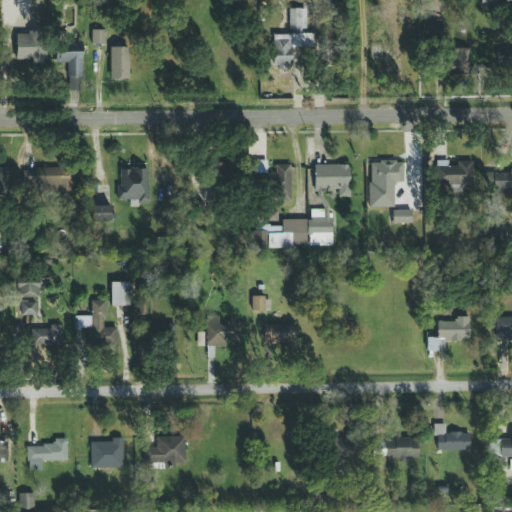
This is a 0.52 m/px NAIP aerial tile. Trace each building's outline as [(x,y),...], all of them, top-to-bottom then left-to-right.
[(446,35),(446,3),(428,3),(428,35),(446,35)] [(274,35),(273,67),(292,68),(293,36),(298,36),(298,44),(314,44),(314,35),(302,34),(303,9),(290,9),(290,35),(274,35)] [(103,44),(103,30),(91,30),(91,44),(103,44)] [(46,60),(46,34),(15,34),(15,60),(46,60)] [(54,42),(54,63),(67,63),(67,90),(81,90),(81,42),(54,42)] [(511,42),(498,43),(497,62),(511,62),(511,42)] [(128,47),(110,47),(110,79),(128,79),(128,47)] [(470,49),(451,49),(451,75),(470,75),(470,49)] [(266,161),(253,161),(253,174),(266,174),(266,161)] [(369,207),(393,207),(393,182),(402,182),(402,162),(369,162),(369,207)] [(229,197),(229,164),(206,164),(206,197),(229,197)] [(291,201),(291,165),(275,165),(275,174),(265,174),(265,201),(291,201)] [(314,166),(314,189),(349,189),(349,166),(314,166)] [(75,168),(24,168),(24,194),(58,194),(58,204),(75,204),(75,168)] [(147,169),(118,169),(118,203),(146,204),(147,169)] [(511,171),(493,171),(493,192),(511,192),(511,171)] [(109,222),(109,206),(89,206),(89,222),(109,222)] [(392,224),(411,224),(411,211),(392,210),(392,224)] [(277,221),(277,211),(265,211),(265,222),(277,221)] [(309,245),(333,245),(333,218),(309,218),(309,245)] [(496,239),(504,239),(504,221),(496,221),(496,239)] [(17,298),(39,298),(39,279),(17,278),(17,298)] [(128,284),(111,284),(111,306),(128,306),(128,284)] [(251,312),(269,311),(269,297),(251,298),(251,312)] [(76,317),(76,328),(88,328),(88,346),(116,345),(116,328),(105,328),(104,301),(90,301),(91,317),(76,317)] [(20,316),(36,316),(36,302),(20,303),(20,316)] [(219,316),(205,316),(205,346),(238,346),(238,325),(219,325),(219,316)] [(511,317),(495,317),(495,339),(511,339),(511,317)] [(469,340),(470,320),(437,319),(436,338),(426,338),(426,351),(443,351),(444,339),(469,340)] [(174,324),(138,324),(138,343),(174,343),(174,324)] [(295,325),(265,325),(265,343),(295,343),(295,325)] [(34,327),(34,347),(62,347),(62,327),(34,327)] [(444,433),(444,425),(435,425),(435,451),(469,451),(469,433),(444,433)] [(183,464),(183,437),(156,437),(156,448),(144,448),(144,464),(183,464)] [(392,468),(392,459),(417,459),(417,438),(373,438),(373,468),(392,468)] [(511,438),(499,438),(499,458),(511,458),(511,472),(511,438)] [(329,439),(329,468),(350,468),(350,439),(329,439)] [(90,468),(123,468),(123,441),(90,441),(90,468)] [(41,461),(66,461),(65,443),(27,444),(28,471),(41,471),(41,461)] [(496,472),(498,472),(499,460),(489,459),(489,466),(496,466),(496,472)] [(33,510),(34,495),(19,495),(18,510),(33,510)]
